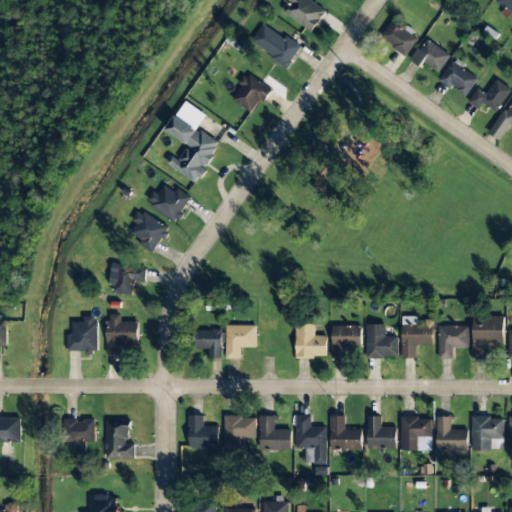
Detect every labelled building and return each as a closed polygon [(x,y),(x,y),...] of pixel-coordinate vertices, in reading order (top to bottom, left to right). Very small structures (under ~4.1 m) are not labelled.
[(313,31),(327,9),(311,0),(284,0),(283,2),(287,4),(282,13),(313,31)] [(511,0),(497,0),(496,2),(511,12),(511,0)] [(407,56),(419,37),(392,20),(380,38),(407,56)] [(264,23),(251,43),(288,67),(301,47),(264,23)] [(451,55),(426,38),(410,61),(420,67),(423,62),(438,73),(451,55)] [(440,80),(465,97),(479,78),(453,60),(440,80)] [(245,73),(238,83),(242,85),(233,101),(252,112),(260,99),(265,102),(272,90),(245,73)] [(511,90),(496,79),(486,94),(478,88),(468,102),(479,110),(483,104),(496,112),(511,90)] [(499,141),(510,125),(511,125),(511,100),(489,134),(499,141)] [(166,131),(188,145),(179,160),(171,155),(166,164),(195,183),(220,144),(197,129),(206,115),(185,101),(166,131)] [(177,221),(191,197),(176,188),(175,191),(164,185),(158,194),(153,191),(146,203),(177,221)] [(138,244),(153,254),(168,228),(138,209),(131,220),(136,223),(130,233),(141,240),(138,244)] [(145,283),(146,267),(111,264),(109,285),(115,286),(114,294),(133,296),(134,282),(145,283)] [(121,322),(121,314),(107,315),(107,355),(121,355),(121,343),(138,343),(138,322),(121,322)] [(504,317),(473,316),(472,358),(488,359),(488,345),(504,346),(504,317)] [(67,352),(97,352),(97,317),(84,317),(84,323),(72,322),(72,335),(68,335),(67,352)] [(418,317),(402,317),(402,358),(416,359),(416,346),(433,346),(433,322),(418,321),(418,317)] [(327,336),(315,336),(315,324),(295,324),(295,357),(327,357),(327,336)] [(397,336),(386,337),(385,324),(366,325),(367,358),(398,357),(397,336)] [(256,325),(226,325),(226,359),(241,359),(241,347),(256,347),(256,325)] [(332,326),(332,358),(347,358),(347,348),(362,348),(361,326),(332,326)] [(439,326),(438,359),(453,360),(453,347),(468,348),(469,326),(439,326)] [(209,349),(209,358),(222,358),(222,330),(193,330),(192,349),(209,349)] [(219,448),(219,426),(203,427),(203,415),(189,415),(190,449),(219,448)] [(327,463),(326,427),(311,427),(311,415),(296,416),(297,449),(305,449),(305,464),(327,463)] [(256,417),(225,416),(225,450),(242,450),(242,439),(256,439),(256,417)] [(292,450),(292,430),(275,430),(275,416),(260,416),(260,451),(292,450)] [(362,450),(362,430),(345,430),(345,416),(331,416),(331,450),(362,450)] [(381,416),(368,417),(368,449),(397,449),(396,427),(382,428),(381,416)] [(401,450),(432,451),(432,418),(401,417),(401,450)] [(437,451),(452,451),(452,455),(468,456),(468,430),(452,430),(452,417),(437,417),(437,451)] [(504,418),(472,417),(471,450),(504,450),(504,418)] [(21,418),(0,418),(0,442),(21,442),(21,418)] [(95,420),(65,420),(64,442),(73,442),(72,451),(85,451),(85,442),(95,442),(95,420)] [(135,458),(134,444),(129,444),(129,420),(106,421),(106,459),(135,458)] [(119,511),(120,496),(91,497),(90,511),(119,511)] [(215,511),(215,502),(191,502),(190,511),(215,511)] [(263,502),(262,511),(288,511),(288,502),(263,502)] [(0,510),(0,511),(17,511),(17,503),(6,504),(6,510),(0,510)]
